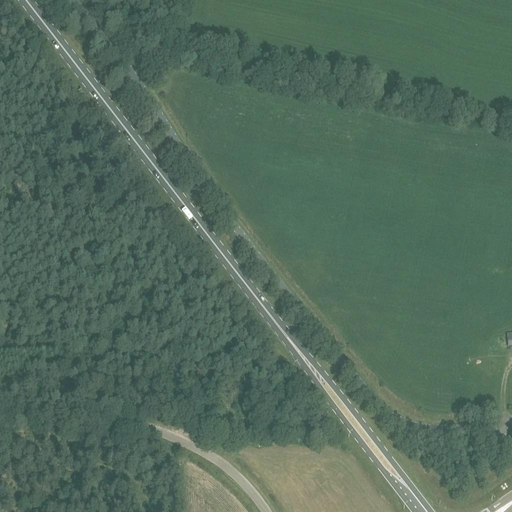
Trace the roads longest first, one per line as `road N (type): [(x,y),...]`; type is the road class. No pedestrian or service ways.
road 1 (unclassified): [(511,448),(475,430),(410,426),(379,406),(219,205),(81,0)]
road 2 (primary): [(286,336),(25,0)]
road 3 (track): [(0,325),(22,322),(86,275),(105,276),(227,406),(221,423),(188,444)]
road 4 (unclassified): [(266,511),(223,465),(156,430),(0,416)]
road 5 (primary): [(430,511),(286,336)]
road 6 (primary): [(286,336),(415,511)]
